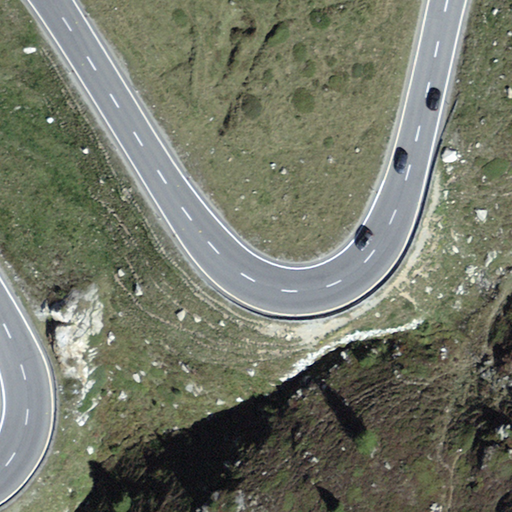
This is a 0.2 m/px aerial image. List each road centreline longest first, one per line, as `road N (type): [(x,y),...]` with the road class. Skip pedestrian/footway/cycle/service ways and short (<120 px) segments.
road 1 (primary): [(448,0),(411,167),(376,251),(346,279),(290,292),(261,287),(223,260),(168,189),(50,0)]
road 2 (primary): [(0,316),(26,382),(28,427),(0,473)]
